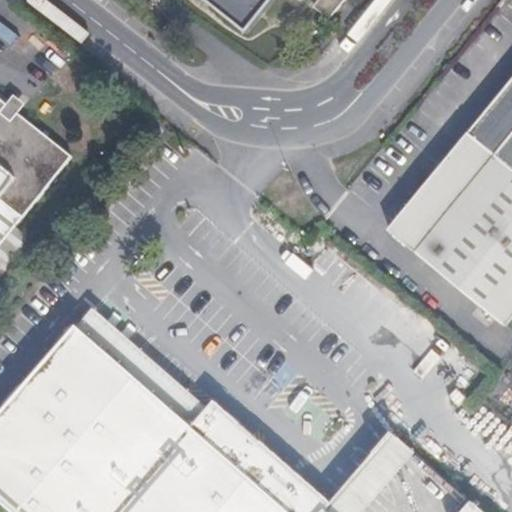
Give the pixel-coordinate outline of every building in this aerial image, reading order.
[(206,0),(248,32),(273,0),(206,0)] [(319,0),(315,5),(333,19),(348,0),(319,0)] [(511,82),(401,221),(394,229),(428,258),(508,325),(511,319),(511,82)] [(0,200),(22,218),(72,157),(0,99),(0,200)] [(364,198),(347,218),(363,232),(380,212),(364,198)] [(95,309),(0,419),(0,502),(11,511),(329,511),(328,510),(334,503),(216,401),(209,408),(95,309)]
